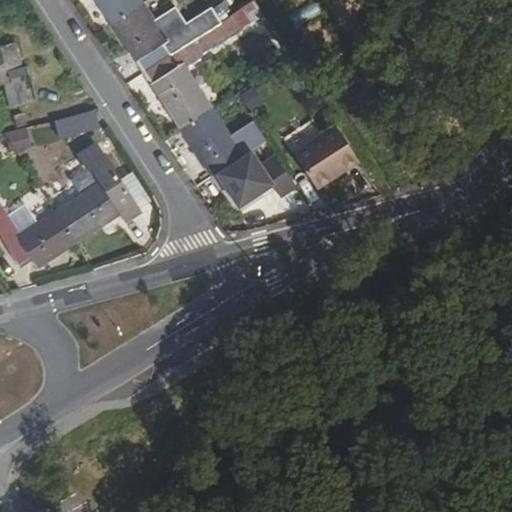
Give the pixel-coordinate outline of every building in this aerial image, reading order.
[(97,0),(113,24),(145,4),(142,0),(97,0)] [(200,55),(262,14),(254,2),(210,31),(192,43),(200,55)] [(113,24),(146,74),(192,43),(210,31),(204,21),(169,43),(145,4),(113,24)] [(294,24),(318,14),(314,4),(290,14),(294,24)] [(200,55),(192,43),(146,74),(183,132),(214,111),(189,71),(185,65),(197,57),(200,55)] [(0,48),(0,86),(9,84),(12,100),(27,97),(22,73),(6,76),(0,48)] [(202,63),(197,57),(185,65),(189,71),(202,63)] [(250,113),(265,104),(253,84),(238,93),(250,113)] [(214,111),(183,132),(214,179),(223,191),(248,175),(278,156),(269,143),(245,158),(214,111)] [(92,117),(55,126),(59,141),(95,131),(92,117)] [(313,183),(354,155),(331,119),(290,147),(313,183)] [(258,120),(245,122),(250,146),(263,143),(258,120)] [(25,132),(6,137),(19,157),(31,150),(25,132)] [(96,184),(54,210),(73,241),(119,212),(124,219),(137,210),(136,208),(117,179),(95,144),(75,157),(83,170),(86,168),(96,184)] [(130,171),(117,179),(136,208),(148,200),(130,171)] [(73,241),(54,210),(16,234),(0,208),(0,236),(6,246),(20,267),(32,260),(35,265),(73,241)]
